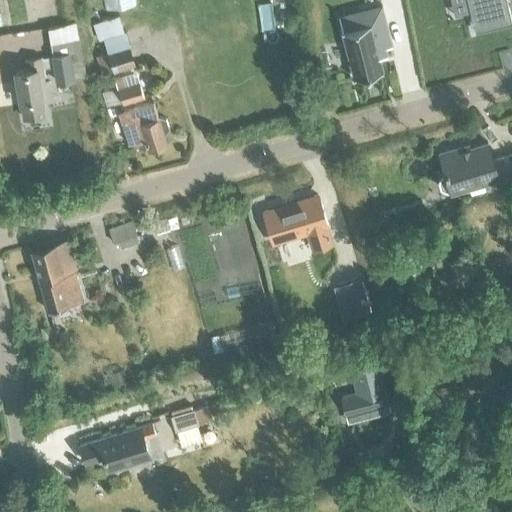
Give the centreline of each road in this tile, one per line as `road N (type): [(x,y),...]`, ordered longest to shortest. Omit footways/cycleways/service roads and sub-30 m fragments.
road 1 (unclassified): [(0,231),(511,80)]
road 2 (residential): [(32,511),(0,336)]
